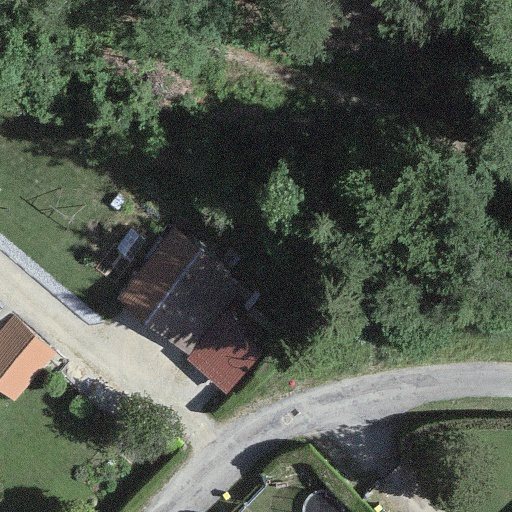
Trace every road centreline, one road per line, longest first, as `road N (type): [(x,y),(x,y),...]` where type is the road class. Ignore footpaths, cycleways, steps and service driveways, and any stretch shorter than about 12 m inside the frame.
road 1 (track): [(29,0),(511,154)]
road 2 (residential): [(144,511),(210,457),(367,353),(511,376)]
